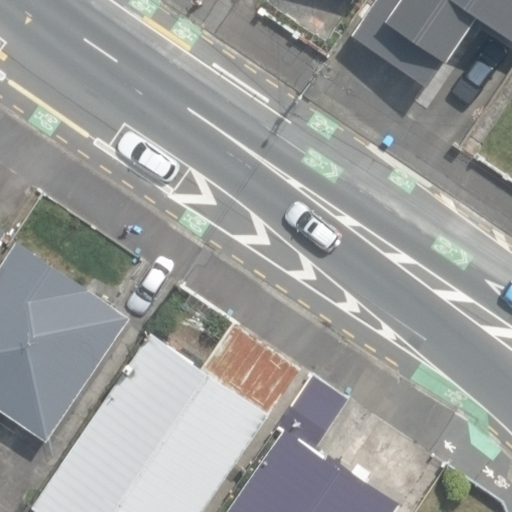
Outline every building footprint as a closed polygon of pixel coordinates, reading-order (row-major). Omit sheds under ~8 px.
[(481,23),(511,44),(511,0),(378,0),(356,34),(434,85),(451,59),(454,61),(481,23)] [(0,247),(11,231),(0,224),(0,247)] [(0,405),(52,441),(136,315),(21,241),(0,271),(0,405)] [(206,365),(274,412),(307,366),(238,319),(206,365)] [(205,511),(274,412),(206,365),(155,330),(36,506),(40,509),(38,511),(205,511)] [(290,424),(320,444),(354,395),(316,370),(278,425),(286,430),(290,424)] [(397,511),(406,500),(371,477),(376,470),(362,462),(357,468),(320,444),(290,424),(286,430),(229,511),(397,511)]
